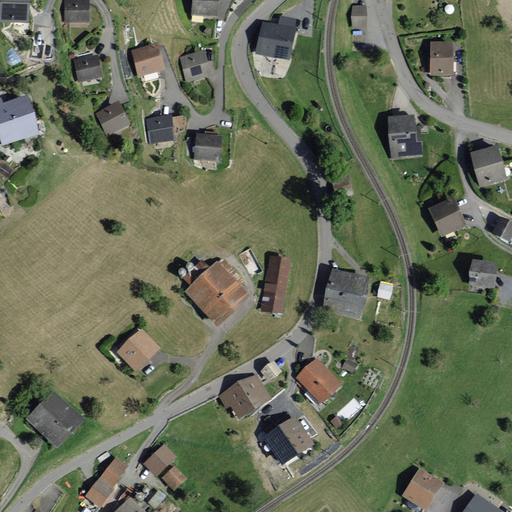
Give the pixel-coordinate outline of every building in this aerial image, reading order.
[(0,0),(1,0),(0,21),(28,23),(29,0),(0,0)] [(67,0),(68,0),(65,0),(64,23),(89,24),(89,0),(67,0)] [(219,0),(193,0),(192,16),(218,18),(219,0)] [(365,7),(352,7),(352,28),(365,28),(365,7)] [(279,27),(265,23),(257,55),(289,63),(297,31),(293,30),(295,22),(281,18),(279,27)] [(456,45),(431,44),(430,76),(454,77),(456,45)] [(159,46),(132,51),(137,78),(164,73),(159,46)] [(78,59),(74,60),(77,82),(103,78),(99,55),(93,56),(92,52),(77,55),(78,59)] [(209,77),(204,53),(180,58),(184,82),(209,77)] [(29,98),(0,106),(0,140),(2,146),(40,136),(29,98)] [(119,105),(98,115),(108,136),(129,126),(119,105)] [(173,117),(147,120),(149,145),(175,142),(173,117)] [(414,130),(413,120),(390,121),(393,159),(422,156),(420,129),(414,130)] [(195,139),(186,138),(185,152),(189,152),(189,156),(194,156),(194,160),(221,162),(222,136),(195,135),(195,139)] [(507,181),(497,148),(471,155),(481,189),(507,181)] [(353,195),(348,178),(333,181),(337,199),(353,195)] [(466,228),(454,199),(429,210),(441,239),(466,228)] [(511,225),(501,220),(493,234),(511,243),(511,225)] [(289,264),(272,261),(263,310),(281,313),(289,264)] [(239,281),(222,263),(212,272),(203,264),(186,280),(193,288),(187,294),(214,323),(243,295),(234,286),(239,281)] [(495,266),(474,263),(471,286),(492,289),(495,266)] [(370,279),(336,271),(327,312),(361,320),(370,279)] [(393,287),(381,285),(378,300),(390,302),(393,287)] [(160,347),(142,328),(118,351),(135,369),(160,347)] [(340,382),(318,358),(297,377),(319,401),(340,382)] [(281,373),(275,364),(262,372),(268,382),(281,373)] [(270,398),(256,375),(219,396),(226,408),(230,406),(237,418),(270,398)] [(84,419),(53,390),(27,419),(57,447),(84,419)] [(313,444),(296,416),(264,437),(282,464),(313,444)] [(164,442),(145,463),(159,476),(178,456),(164,442)] [(129,465),(116,456),(86,497),(99,506),(129,465)] [(187,479),(174,466),(162,477),(175,490),(187,479)] [(444,482),(419,468),(404,494),(428,509),(444,482)] [(502,511),(477,494),(464,511),(502,511)] [(146,511),(130,497),(115,511),(146,511)]
